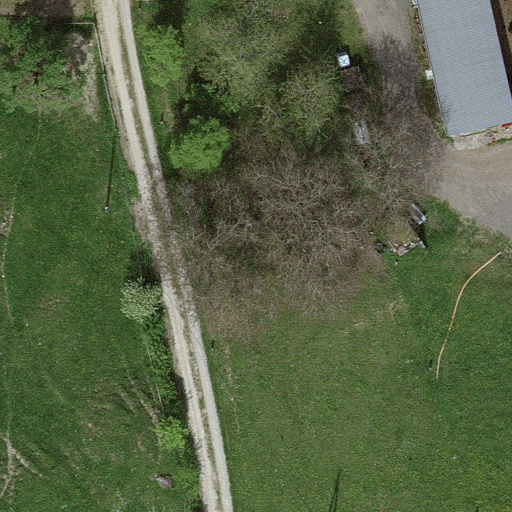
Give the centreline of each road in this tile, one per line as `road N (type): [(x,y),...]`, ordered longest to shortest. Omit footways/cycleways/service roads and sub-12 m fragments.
road 1 (track): [(213,511),(106,0)]
road 2 (track): [(364,0),(412,160),(462,179),(511,169)]
